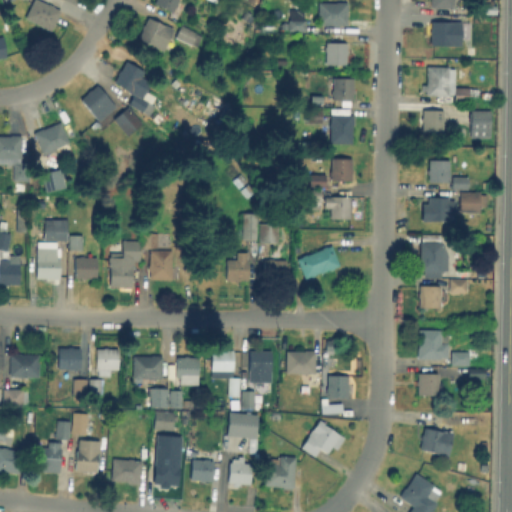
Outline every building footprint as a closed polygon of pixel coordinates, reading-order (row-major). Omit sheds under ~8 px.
[(31,0),(41,0),(47,3),(47,2),(53,4),(52,5),(59,9),(49,29),(23,16),(31,0)] [(176,0),(171,10),(153,2),(153,0),(176,0)] [(346,0),(346,23),(338,23),(338,24),(333,24),(333,23),(317,23),(317,1),(335,1),(335,0),(346,0)] [(303,8),(303,18),(304,18),(304,30),(287,30),(287,18),(289,18),(289,8),(303,8)] [(147,16),(164,23),(172,26),(163,48),(137,37),(141,27),(142,23),(143,23),(147,16)] [(460,19),(460,21),(467,21),(467,37),(461,37),(461,45),(448,45),(448,43),(429,43),(429,32),(428,32),(428,28),(430,28),(430,20),(449,20),(449,19),(460,19)] [(201,34),(195,45),(190,42),(190,43),(174,35),(180,23),(195,31),(195,32),(201,34)] [(345,41),(345,48),(346,48),(346,53),(345,53),(345,63),(325,62),(325,50),(323,50),(323,45),(325,45),(325,41),(345,41)] [(474,45),(474,53),(465,53),(465,45),(474,45)] [(125,59),(143,70),(139,75),(149,81),(144,89),(154,95),(149,102),(153,104),(147,114),(127,103),(132,94),(128,92),(129,90),(113,81),(117,73),(116,72),(118,69),(119,69),(125,59)] [(453,67),(453,86),(467,86),(467,87),(476,87),(476,95),(468,95),(468,100),(452,100),(452,93),(446,93),(446,94),(424,94),(424,89),(420,89),(420,83),(425,83),(425,65),(447,65),(447,67),(453,67)] [(352,75),(352,98),(334,98),(334,75),(352,75)] [(96,83),(114,105),(111,108),(111,118),(95,132),(88,125),(96,118),(79,98),(86,91),(89,88),(90,89),(96,83)] [(141,121),(126,134),(112,117),(127,105),(141,121)] [(321,108),(321,121),(306,121),(306,107),(321,108)] [(443,113),(443,118),(442,119),(441,131),(420,130),(421,120),(419,120),(420,116),(421,116),(421,108),(442,109),(441,112),(443,113)] [(489,108),(489,136),(469,136),(469,132),(468,132),(468,125),(469,125),(469,122),(467,122),(468,112),(469,112),(469,108),(489,108)] [(352,113),(351,142),(329,142),(329,126),(328,126),(328,121),(329,121),(329,112),(352,113)] [(60,120),(68,141),(53,147),(54,150),(43,154),(42,152),(41,153),(32,132),(33,131),(33,130),(41,127),(42,128),(60,120)] [(18,134),(18,135),(26,135),(25,160),(28,160),(28,180),(11,179),(12,163),(0,163),(0,134),(9,135),(9,133),(18,134)] [(351,157),(350,179),(330,179),(330,174),(329,174),(329,169),(330,169),(330,157),(351,157)] [(448,158),(447,181),(427,181),(427,172),(426,172),(426,168),(427,168),(427,158),(448,158)] [(65,186),(44,191),(39,172),(60,167),(65,186)] [(324,173),(324,183),(309,183),(309,173),(324,173)] [(467,175),(466,188),(450,188),(450,175),(467,175)] [(253,189),(245,196),(238,189),(246,182),(253,189)] [(485,193),(484,205),(478,205),(478,210),(458,210),(458,189),(479,190),(479,193),(485,193)] [(350,195),(350,217),(329,217),(329,206),(324,206),(324,195),(350,195)] [(454,199),(454,212),(447,212),(447,220),(420,219),(420,208),(418,208),(418,204),(420,204),(421,202),(426,202),(426,195),(447,196),(447,199),(454,199)] [(257,198),(256,207),(247,206),(248,198),(257,198)] [(24,208),(24,231),(14,230),(15,208),(24,208)] [(256,212),(255,238),(240,237),(241,211),(256,212)] [(65,218),(65,239),(43,239),(43,218),(58,218),(65,218)] [(491,218),(491,232),(479,232),(479,218),(491,218)] [(6,224),(5,231),(9,232),(6,249),(6,254),(18,254),(17,283),(7,283),(7,284),(3,284),(3,283),(0,283),(0,220),(5,221),(4,223),(6,224)] [(277,222),(276,241),(257,241),(258,221),(277,222)] [(156,232),(155,247),(140,246),(140,231),(150,231),(150,232),(156,232)] [(81,234),(81,249),(67,248),(67,233),(81,234)] [(447,253),(446,269),(439,269),(439,276),(422,276),(422,269),(417,269),(418,233),(439,234),(439,240),(440,240),(440,244),(443,246),(447,253)] [(139,239),(138,260),(131,259),(131,285),(108,284),(108,265),(107,265),(107,256),(109,256),(109,251),(120,251),(121,238),(139,239)] [(55,240),(55,247),(58,247),(58,277),(34,277),(35,246),(36,246),(36,240),(55,240)] [(330,244),(338,264),(332,266),(333,267),(329,269),(329,268),(320,271),(319,270),(314,273),(314,274),(310,275),(309,275),(304,277),(296,258),(301,255),(305,253),(306,254),(321,247),(325,245),(326,245),(330,244)] [(171,249),(171,278),(148,278),(148,275),(146,274),(147,264),(148,248),(171,249)] [(246,251),(246,258),(248,258),(247,279),(225,279),(225,258),(235,258),(236,251),(246,251)] [(82,255),(82,256),(95,256),(95,277),(73,276),(73,256),(78,256),(78,255),(82,255)] [(286,259),(285,278),(262,278),(263,258),(286,259)] [(465,277),(465,291),(448,291),(448,277),(465,277)] [(439,288),(439,293),(438,293),(438,306),(417,306),(418,296),(416,296),(417,292),(418,292),(418,284),(438,284),(438,288),(439,288)] [(446,342),(445,356),(438,356),(438,358),(416,357),(416,356),(415,356),(415,347),(417,347),(417,328),(439,328),(439,342),(446,342)] [(71,345),(71,347),(79,347),(79,368),(73,368),(73,369),(69,369),(69,367),(56,368),(56,347),(67,347),(67,346),(71,345)] [(107,346),(107,347),(117,348),(116,368),(108,368),(108,375),(96,375),(96,368),(94,368),(94,347),(102,347),(102,346),(107,346)] [(223,348),(223,349),(231,349),(230,369),(227,369),(227,370),(224,372),(208,372),(209,348),(218,349),(218,347),(223,348)] [(260,348),(260,349),(270,349),(269,381),(268,381),(268,390),(256,390),(256,387),(254,387),(254,384),(250,384),(250,381),(248,381),(248,349),(256,349),(256,348),(260,348)] [(312,349),(312,350),(314,350),(314,372),(307,372),(307,378),(299,377),(300,372),(284,372),(285,349),(303,350),(303,349),(312,349)] [(467,350),(467,364),(449,364),(449,350),(467,350)] [(19,352),(19,353),(37,353),(37,375),(21,375),(21,376),(16,376),(16,375),(8,375),(8,353),(10,353),(10,352),(19,352)] [(159,354),(159,355),(161,355),(160,377),(131,377),(131,355),(150,355),(150,354),(159,354)] [(187,355),(187,356),(197,356),(197,383),(179,383),(179,376),(175,376),(175,355),(183,355),(183,354),(187,355)] [(483,366),(483,377),(466,377),(466,366),(483,366)] [(437,372),(437,381),(441,381),(441,390),(436,390),(436,394),(416,394),(416,383),(415,383),(415,379),(416,379),(416,372),(437,372)] [(343,373),(343,374),(347,374),(347,384),(347,389),(347,388),(347,396),(326,396),(326,392),(325,392),(325,387),(326,387),(326,374),(339,374),(339,373),(343,373)] [(238,376),(238,394),(226,394),(227,376),(238,376)] [(85,377),(85,394),(71,394),(71,377),(85,377)] [(99,394),(87,394),(87,378),(98,377),(99,394)] [(164,386),(164,387),(166,387),(166,406),(148,406),(149,395),(146,395),(146,387),(157,387),(157,386),(164,386)] [(26,389),(26,404),(21,404),(21,406),(1,406),(1,388),(21,388),(21,389),(26,389)] [(180,389),(180,406),(168,406),(168,389),(180,389)] [(254,390),(253,407),(240,406),(241,389),(254,390)] [(326,397),(326,403),(340,402),(341,408),(356,408),(356,413),(341,413),(341,411),(320,412),(319,397),(326,397)] [(172,411),(170,429),(151,427),(153,409),(172,411)] [(249,410),(249,413),(257,413),(254,437),(226,434),(228,411),(245,412),(245,410),(249,410)] [(85,412),(84,432),(69,432),(70,411),(85,412)] [(322,423),(343,436),(336,448),(331,445),(326,452),(319,447),(313,455),(300,446),(308,433),(307,433),(310,429),(311,429),(318,418),(323,422),(322,423)] [(68,420),(67,438),(54,437),(55,419),(68,420)] [(423,426),(442,431),(442,429),(452,431),(446,456),(438,454),(438,452),(418,448),(420,438),(419,438),(420,434),(421,434),(423,426)] [(158,483),(151,482),(156,433),(180,436),(175,485),(166,484),(166,488),(158,487),(158,483)] [(52,437),(55,439),(55,441),(59,441),(58,447),(60,447),(58,472),(34,470),(37,437),(44,438),(48,436),(52,437)] [(99,439),(98,453),(96,453),(95,471),(73,469),(75,448),(76,449),(77,438),(99,439)] [(0,446),(1,447),(1,446),(6,447),(5,448),(22,450),(18,473),(0,469),(0,446)] [(267,457),(279,458),(279,454),(295,456),(292,487),(290,486),(290,489),(282,488),(282,486),(263,484),(264,464),(258,464),(259,454),(267,455),(267,457)] [(242,455),(241,462),(249,463),(248,483),(237,482),(237,483),(233,483),(233,482),(225,482),(227,462),(229,462),(229,457),(235,458),(236,455),(242,455)] [(111,457),(126,458),(126,457),(132,458),(132,459),(140,459),(138,482),(137,482),(137,483),(127,482),(127,481),(109,479),(111,457)] [(190,458),(202,459),(202,458),(207,458),(207,459),(211,459),(210,480),(188,479),(190,458)] [(432,485),(439,489),(432,500),(435,502),(428,511),(407,511),(411,505),(398,497),(399,496),(397,495),(403,487),(404,487),(413,472),(432,484),(432,485)]
